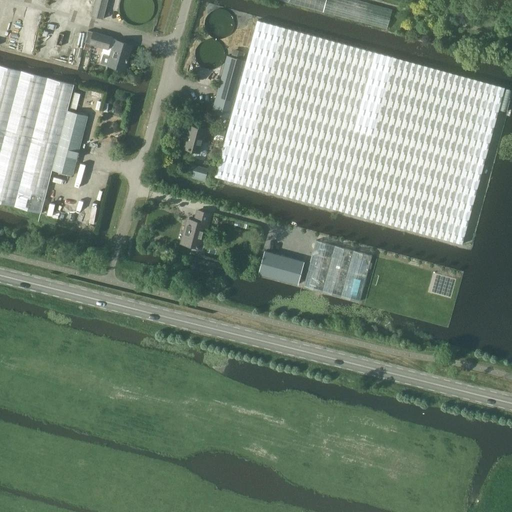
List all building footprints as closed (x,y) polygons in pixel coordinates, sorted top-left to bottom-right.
[(95,0),(91,16),(103,19),(107,0),(95,0)] [(155,9),(154,5),(154,2),(152,0),(120,0),(120,2),(119,5),(119,8),(119,10),(120,14),(121,17),(123,19),(125,22),(128,23),(131,25),(134,25),(138,26),(141,25),(144,24),(147,22),(149,20),(151,18),(153,15),(154,12),(155,9)] [(279,0),(280,0),(323,12),(387,29),(392,9),(358,0),(279,0)] [(220,38),(222,38),(225,37),(227,35),(230,33),(231,31),(232,28),(233,25),(232,22),(232,19),(230,16),(228,14),(226,12),(223,11),(221,11),(218,10),(215,11),(213,12),(210,13),(208,15),(206,18),(205,20),(205,23),(205,26),(205,28),(206,30),(207,32),(209,34),(210,35),(213,37),(215,38),(217,38),(220,38)] [(215,177),(350,213),(463,243),(505,86),(393,57),(257,20),(246,60),(242,59),(231,56),(228,55),(212,113),(230,118),(227,131),(224,141),(215,177)] [(36,36),(39,27),(33,26),(30,35),(36,36)] [(87,30),(84,42),(86,43),(91,44),(108,48),(108,47),(111,37),(87,30)] [(14,35),(11,47),(32,53),(35,40),(14,35)] [(210,68),(212,68),(215,67),(217,65),(219,63),(221,61),(222,58),(222,55),(222,52),(221,49),(220,46),(218,44),(216,42),(213,41),(211,40),(208,40),(205,41),(202,42),(200,43),(198,45),(196,47),(195,50),(195,53),(195,55),(195,58),(196,60),(197,62),(199,64),(200,65),(203,67),(205,68),(207,68),(210,68)] [(114,49),(112,48),(110,56),(104,54),(102,63),(125,69),(132,45),(116,41),(114,49)] [(233,49),(231,56),(242,59),(244,52),(233,49)] [(53,169),(67,111),(74,84),(0,65),(0,202),(41,213),(53,169)] [(91,90),(89,96),(101,99),(102,93),(91,90)] [(77,106),(80,92),(74,91),(71,105),(77,106)] [(88,116),(67,111),(53,169),(73,174),(88,116)] [(191,126),(184,148),(200,153),(206,130),(191,126)] [(216,129),(213,139),(224,141),(227,131),(216,129)] [(194,165),(191,177),(205,181),(208,168),(194,165)] [(202,234),(205,234),(211,214),(197,210),(194,221),(188,219),(181,243),(199,247),(202,234)] [(267,276),(359,301),(372,255),(279,230),(267,276)] [(234,252),(231,266),(259,273),(263,259),(234,252)]
